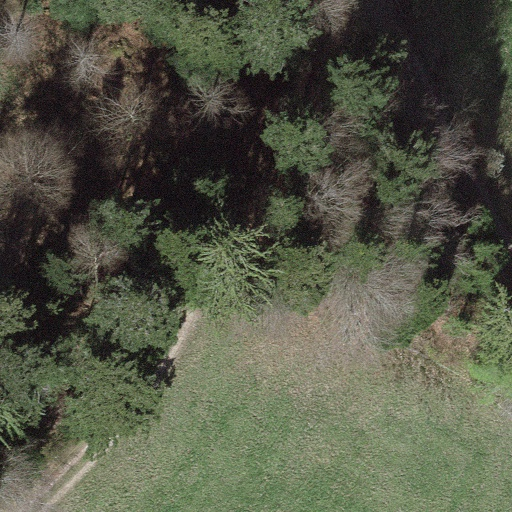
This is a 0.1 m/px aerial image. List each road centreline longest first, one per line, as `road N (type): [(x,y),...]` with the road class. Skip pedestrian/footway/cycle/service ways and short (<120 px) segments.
road 1 (track): [(238,0),(231,59),(237,168),(225,242),(166,359),(110,442),(25,511)]
road 2 (track): [(511,272),(398,73),(377,0)]
